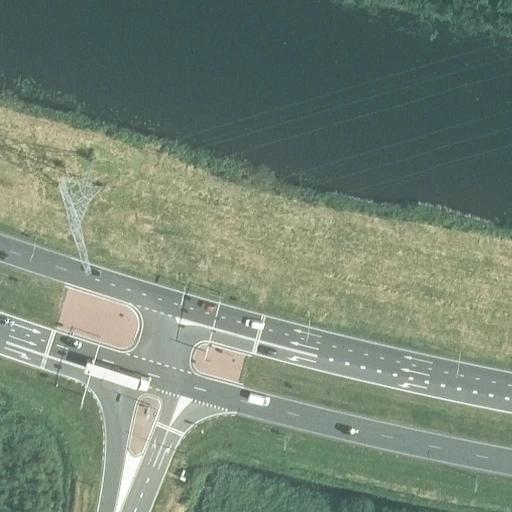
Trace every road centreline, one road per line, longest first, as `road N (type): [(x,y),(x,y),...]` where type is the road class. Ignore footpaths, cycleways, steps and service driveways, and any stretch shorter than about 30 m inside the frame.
road 1 (trunk): [(511,385),(177,304)]
road 2 (trunk): [(178,384),(511,463)]
road 3 (trunk): [(177,304),(0,248)]
road 4 (secondary): [(136,371),(112,450),(113,511)]
road 5 (trunk): [(0,328),(136,371)]
road 6 (secondary): [(126,511),(155,459),(178,384)]
